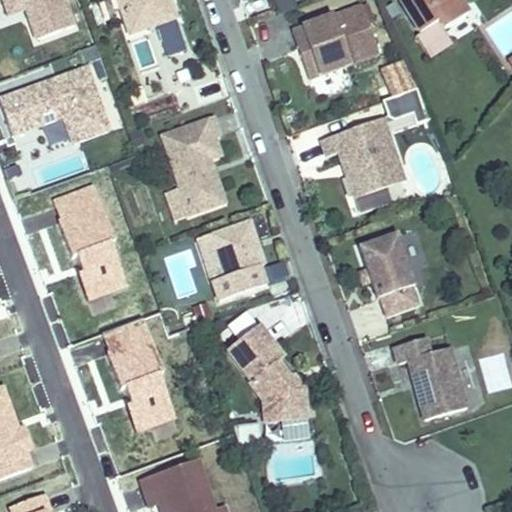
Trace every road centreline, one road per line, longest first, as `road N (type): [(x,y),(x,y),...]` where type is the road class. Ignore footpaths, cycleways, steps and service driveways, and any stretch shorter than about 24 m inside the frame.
road 1 (residential): [(220,0),(369,433),(437,504)]
road 2 (unknown): [(0,195),(103,511)]
